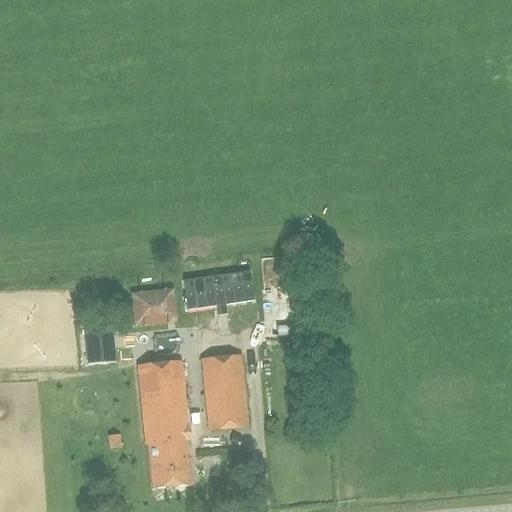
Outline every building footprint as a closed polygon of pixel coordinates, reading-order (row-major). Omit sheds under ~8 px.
[(250,274),(183,283),(187,312),(216,308),(217,318),(227,316),(226,306),(254,302),(250,274)] [(177,324),(173,290),(131,294),(135,329),(177,324)] [(116,363),(111,321),(88,323),(92,365),(116,363)] [(200,348),(201,360),(229,357),(241,356),(240,343),(200,348)] [(249,427),(241,356),(229,357),(201,360),(209,432),(249,427)] [(190,442),(182,362),(138,367),(146,448),(148,447),(152,489),(192,485),(188,442),(190,442)] [(109,437),(110,450),(121,449),(120,436),(109,437)]
